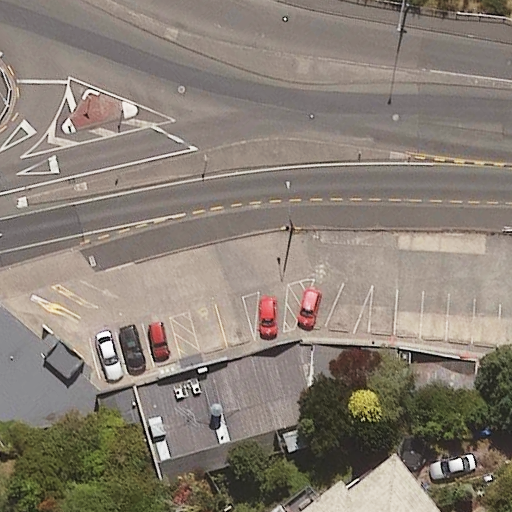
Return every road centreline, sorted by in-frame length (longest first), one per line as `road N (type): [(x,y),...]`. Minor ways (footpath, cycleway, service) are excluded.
road 1 (secondary): [(511,167),(249,186),(0,236)]
road 2 (secondary): [(0,176),(176,139),(342,117)]
road 3 (secondary): [(342,117),(200,83),(35,16)]
road 4 (secondary): [(211,0),(315,32),(511,56)]
road 5 (secondary): [(511,162),(342,117)]
road 6 (secondary): [(342,117),(511,109)]
road 7 (secondary): [(0,152),(29,124),(42,97),(35,16)]
